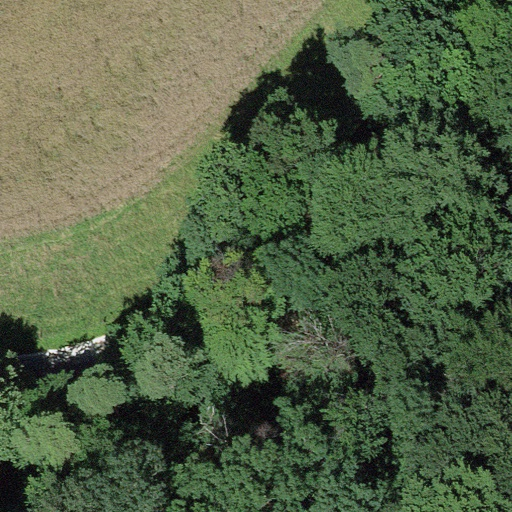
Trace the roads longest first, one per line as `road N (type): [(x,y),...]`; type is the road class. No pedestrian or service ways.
road 1 (track): [(98,360),(295,262),(511,120)]
road 2 (track): [(0,493),(98,360)]
